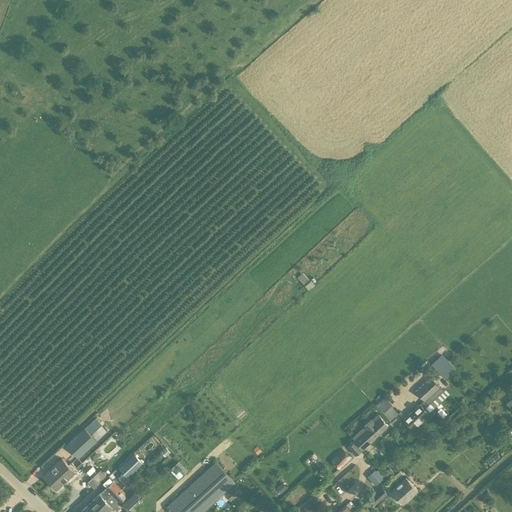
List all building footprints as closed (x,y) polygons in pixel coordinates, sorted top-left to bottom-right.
[(304,285),(308,289),(314,284),(310,280),(304,285)] [(452,371),(439,357),(431,363),(444,377),(452,371)] [(427,413),(447,395),(430,377),(415,391),(423,400),(419,404),(403,419),(404,419),(412,428),(427,413)] [(384,396),(376,403),(389,420),(398,412),(384,396)] [(353,438),(354,440),(347,447),(355,455),(362,449),(375,437),(374,436),(387,424),(380,416),(378,414),(371,420),(371,419),(364,425),(364,426),(352,437),(353,438)] [(95,418),(66,445),(78,458),(97,441),(95,439),(106,430),(95,418)] [(135,449),(143,459),(164,442),(156,432),(135,449)] [(339,469),(351,457),(343,449),(331,461),(339,469)] [(143,461),(134,452),(118,466),(127,475),(143,461)] [(43,475),(50,482),(68,465),(62,458),(43,475)] [(179,459),(169,469),(179,478),(188,468),(179,459)] [(215,461),(166,506),(171,511),(202,511),(235,482),(234,482),(215,461)] [(68,465),(50,482),(56,489),(75,472),(68,465)] [(106,476),(100,469),(87,482),(93,488),(106,476)] [(383,478),(375,469),(367,475),(375,484),(383,478)] [(399,472),(393,477),(396,481),(402,476),(399,472)] [(406,477),(391,490),(402,503),(417,490),(406,477)] [(80,511),(94,511),(121,488),(113,481),(99,494),(80,511)] [(275,488),(280,493),(286,488),(281,482),(275,488)] [(242,491),(235,483),(224,493),(231,501),(242,491)] [(381,486),(366,500),(372,507),(388,494),(381,486)] [(94,511),(106,511),(111,507),(117,502),(118,503),(127,495),(121,488),(94,511)] [(261,509),(264,511),(265,511),(270,508),(266,503),(261,509)] [(352,511),(344,503),(334,511),(352,511)]
